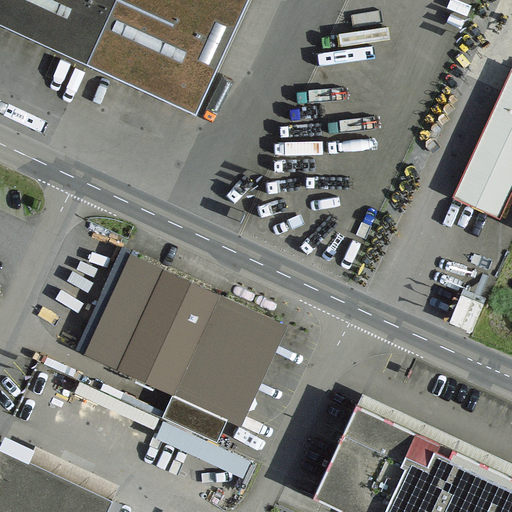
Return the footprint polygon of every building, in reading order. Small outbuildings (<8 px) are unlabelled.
[(0,0),(0,27),(192,115),(244,0),(0,0)] [(511,190),(511,80),(460,198),(501,216),(511,190)] [(284,330),(131,258),(85,354),(238,426),(284,330)] [(330,511),(511,511),(511,483),(354,412),(312,504),(330,511)] [(224,511),(238,484),(153,443),(138,474),(218,511),(224,511)] [(106,511),(110,505),(0,452),(0,511),(106,511)]
